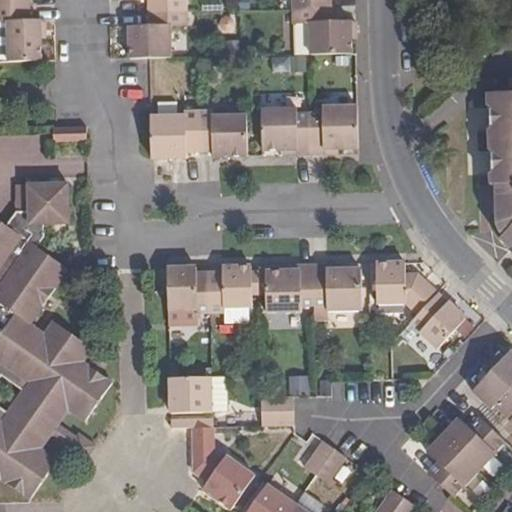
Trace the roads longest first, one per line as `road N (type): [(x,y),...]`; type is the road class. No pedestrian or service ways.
road 1 (residential): [(72,0),(105,132),(106,222),(419,210)]
road 2 (residential): [(383,0),(387,112),(419,210)]
road 3 (residential): [(384,447),(511,311)]
road 4 (residential): [(419,210),(511,309)]
